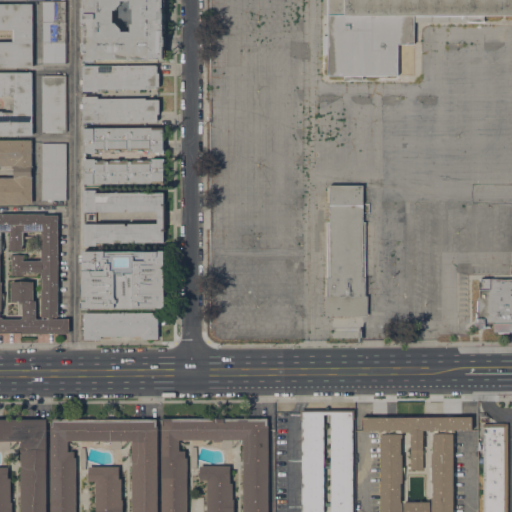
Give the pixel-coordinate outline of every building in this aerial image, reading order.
[(164,0),(164,7),(162,7),(162,13),(163,13),(163,23),(162,23),(162,25),(165,25),(165,32),(162,32),(163,39),(164,46),(163,46),(163,50),(165,50),(165,58),(149,58),(149,59),(144,59),(144,58),(132,59),(126,59),(126,58),(103,59),(97,59),(83,59),(83,53),(82,53),(82,51),(81,51),(81,43),(83,43),(83,25),(81,25),(81,8),(83,8),(83,0),(164,0)] [(511,0),(511,15),(484,15),(484,21),(414,22),(414,44),(398,44),(398,75),(362,75),(362,80),(345,81),(345,75),(327,76),(327,54),(323,54),(323,36),(327,36),(327,15),(323,15),(322,0),(511,0)] [(65,1),(65,63),(42,63),(42,1),(65,1)] [(0,3),(32,3),(32,67),(0,67),(0,3)] [(156,65),(157,65),(157,73),(159,73),(159,78),(159,87),(145,87),(145,88),(136,89),(115,89),(105,89),(98,89),(98,91),(82,91),(82,89),(81,87),(82,87),(82,85),(80,85),(80,78),(82,78),(82,77),(82,75),(82,72),(82,68),(82,65),(156,65)] [(0,72),(32,72),(32,135),(0,135),(0,72)] [(42,132),(41,75),(66,75),(66,85),(66,96),(66,101),(66,132),(42,132)] [(97,96),(97,98),(145,98),(145,99),(159,99),(159,114),(157,114),(157,121),(82,122),(82,120),(82,116),(82,110),(80,110),(80,102),(82,102),(82,101),(81,101),(81,98),(82,98),(82,96),(97,96)] [(164,127),(165,134),(163,134),(163,144),(164,144),(164,149),(163,149),(164,149),(164,150),(164,151),(163,152),(151,152),(151,151),(95,152),(95,153),(86,153),(86,154),(83,154),(83,128),(164,127)] [(0,139),(31,139),(32,203),(0,203),(0,177),(12,177),(12,166),(0,166),(0,139)] [(66,200),(42,200),(41,143),(65,143),(66,200)] [(83,157),(86,157),(86,159),(95,159),(95,160),(151,159),(151,158),(163,158),(164,158),(164,159),(164,160),(163,161),(165,161),(165,167),(163,167),(163,176),(165,176),(165,183),(83,183),(83,157)] [(362,222),(365,222),(365,296),(367,296),(367,315),(324,315),(324,296),(326,296),(326,222),(329,222),(329,185),(362,185),(362,222)] [(157,211),(127,211),(127,209),(124,209),(124,211),(83,211),(83,190),(95,190),(95,192),(163,192),(163,202),(161,202),(161,203),(165,203),(165,218),(157,218),(157,211)] [(0,214),(44,214),(44,215),(57,215),(58,317),(53,317),(53,319),(68,319),(68,333),(0,333),(0,214)] [(165,218),(165,231),(163,231),(163,242),(141,242),(141,244),(133,244),(133,242),(113,242),(113,243),(108,243),(108,242),(95,242),(95,245),(83,245),(83,224),(125,223),(125,225),(127,225),(127,223),(157,223),(157,218),(165,218)] [(164,251),(164,307),(158,307),(133,307),(133,308),(115,308),(115,307),(80,308),(80,302),(82,302),(82,294),(80,294),(80,284),(82,284),(82,275),(80,275),(80,270),(81,270),(81,261),(83,261),(83,251),(164,251)] [(490,279),(511,279),(511,332),(493,332),(493,323),(490,323),(490,327),(485,327),(485,328),(475,328),(475,318),(477,318),(477,297),(479,297),(479,290),(478,290),(478,281),(480,281),(480,278),(490,278),(490,279)] [(158,312),(158,339),(141,339),(141,336),(100,336),(101,339),(84,339),(84,313),(158,312)] [(323,414),(323,511),(301,511),(301,419),(300,419),(300,410),(354,410),(354,419),(352,419),(352,511),(330,511),(330,414),(323,414)] [(380,511),(380,434),(381,434),(381,432),(378,432),(378,430),(362,430),(362,417),(471,417),(471,430),(454,430),(454,432),(451,432),(451,434),(453,434),(453,511),(380,511)] [(0,511),(0,418),(46,419),(46,511),(0,511)] [(161,511),(161,426),(162,426),(162,418),(267,418),(267,424),(268,424),(268,511),(161,511)] [(50,511),(50,426),(51,426),(51,419),(156,419),(156,426),(157,426),(157,511),(50,511)] [(483,511),(483,423),(507,423),(507,511),(483,511)]
